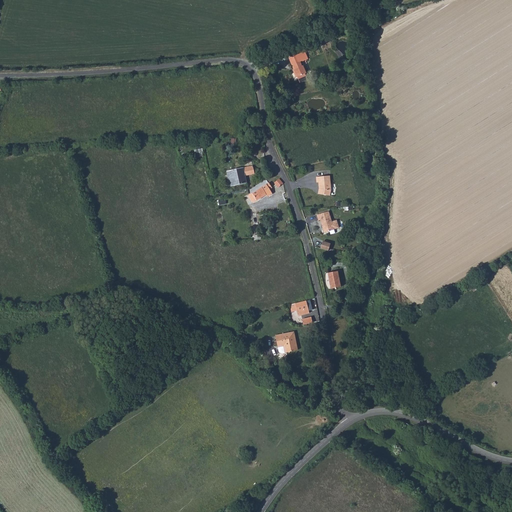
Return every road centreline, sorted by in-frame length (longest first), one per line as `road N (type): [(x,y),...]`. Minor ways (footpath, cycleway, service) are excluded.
road 1 (unclassified): [(0,75),(248,64),(309,250),(335,403),(349,422)]
road 2 (tertiary): [(349,422),(396,411),(511,461)]
road 3 (track): [(404,0),(248,64)]
road 4 (tertiary): [(261,511),(349,422)]
